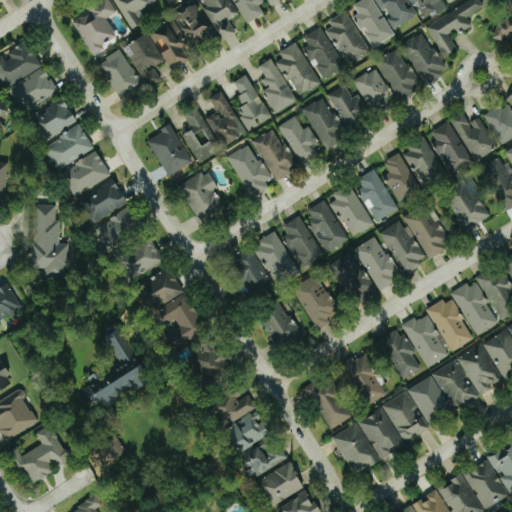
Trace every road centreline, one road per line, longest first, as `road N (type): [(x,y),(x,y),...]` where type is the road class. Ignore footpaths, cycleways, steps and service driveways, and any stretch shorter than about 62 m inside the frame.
road 1 (residential): [(350,511),(34,7)]
road 2 (residential): [(193,258),(479,76)]
road 3 (residential): [(269,382),(511,229)]
road 4 (residential): [(115,133),(324,0)]
road 5 (residential): [(355,511),(511,412)]
